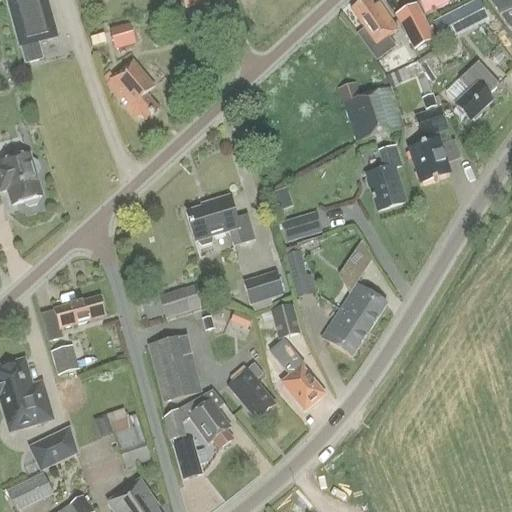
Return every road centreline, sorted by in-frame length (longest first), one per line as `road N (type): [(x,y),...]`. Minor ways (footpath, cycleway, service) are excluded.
road 1 (tertiary): [(240,511),(296,465),(375,374),(511,158)]
road 2 (residential): [(180,511),(99,222)]
road 3 (tertiary): [(248,77),(99,222)]
road 4 (tertiary): [(99,222),(0,314)]
